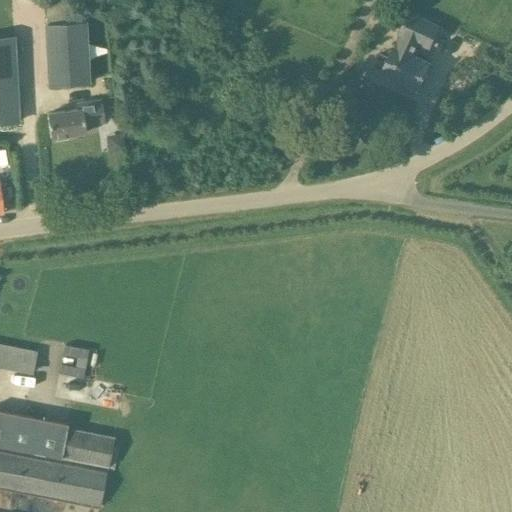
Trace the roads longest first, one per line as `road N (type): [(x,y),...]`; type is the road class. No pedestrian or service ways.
road 1 (unclassified): [(0,231),(378,182)]
road 2 (unclassified): [(378,182),(457,144),(511,104)]
road 3 (unclassified): [(511,215),(408,201),(378,182)]
